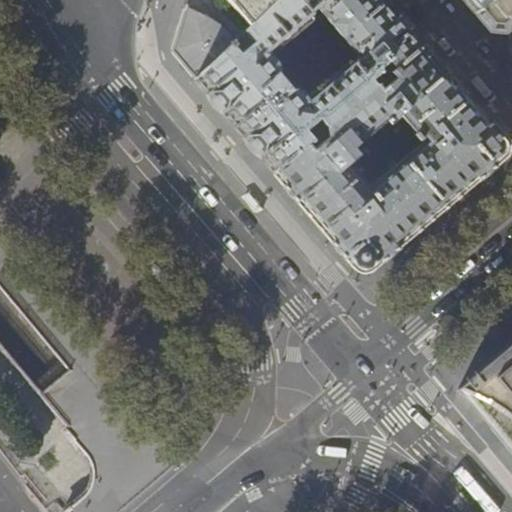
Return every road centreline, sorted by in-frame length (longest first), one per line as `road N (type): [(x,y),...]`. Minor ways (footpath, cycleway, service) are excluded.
road 1 (primary): [(20,0),(53,101),(241,322),(254,378),(239,467)]
road 2 (primary): [(364,371),(104,77),(89,33)]
road 3 (primary): [(448,511),(399,472),(352,456),(239,467)]
road 4 (secondary): [(511,242),(364,371)]
road 5 (primary): [(490,511),(364,371)]
road 6 (secondary): [(364,371),(302,429),(239,467)]
road 7 (residential): [(511,101),(425,0)]
